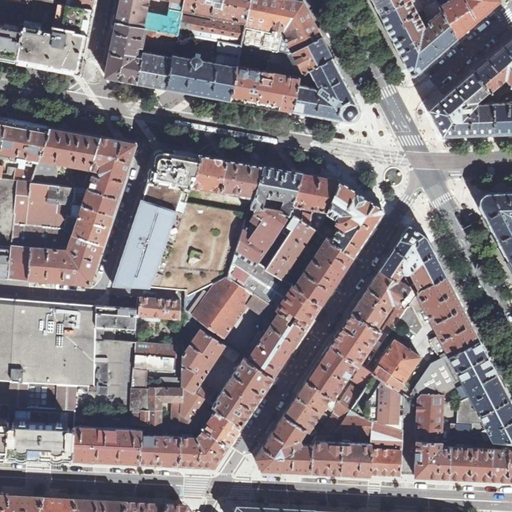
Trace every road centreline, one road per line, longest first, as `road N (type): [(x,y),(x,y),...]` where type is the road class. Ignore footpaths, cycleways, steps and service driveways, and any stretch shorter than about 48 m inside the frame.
road 1 (residential): [(427,174),(222,483)]
road 2 (residential): [(116,107),(150,135),(97,293),(0,288)]
road 3 (residential): [(502,497),(222,483)]
road 4 (residential): [(222,483),(0,474)]
road 5 (tertiary): [(427,174),(511,332)]
road 6 (residential): [(395,112),(511,14)]
road 7 (tertiary): [(337,0),(395,112)]
